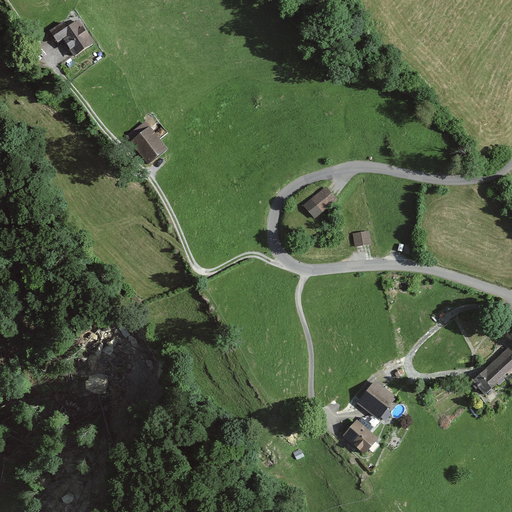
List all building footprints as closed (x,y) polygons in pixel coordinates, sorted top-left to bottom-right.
[(81,26),(74,18),(51,35),(59,46),(70,38),(85,58),(103,44),(86,22),(81,26)] [(178,153),(155,128),(140,142),(162,167),(178,153)] [(332,188),(311,204),(321,217),(342,201),(332,188)] [(371,233),(355,237),(358,249),(374,245),(371,233)] [(511,347),(478,381),(493,396),(511,376),(511,347)] [(402,399),(378,383),(364,404),(387,420),(402,399)] [(389,441),(365,422),(353,437),(377,456),(389,441)]
